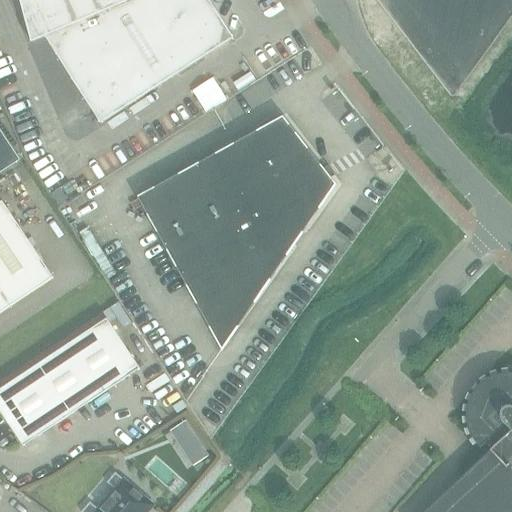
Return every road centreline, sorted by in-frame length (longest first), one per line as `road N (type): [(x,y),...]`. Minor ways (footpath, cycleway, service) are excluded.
road 1 (unclassified): [(323,0),(413,127),(500,220)]
road 2 (unknown): [(352,511),(442,414),(367,368)]
road 3 (unknown): [(0,333),(89,260),(40,187)]
road 4 (unclassified): [(367,368),(500,220)]
road 5 (unknown): [(0,446),(20,456),(55,454),(163,388)]
